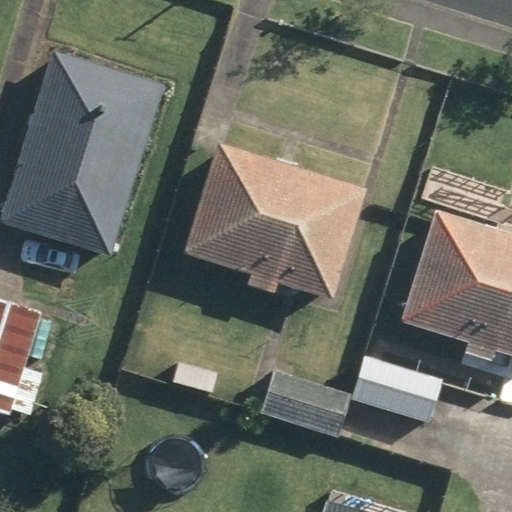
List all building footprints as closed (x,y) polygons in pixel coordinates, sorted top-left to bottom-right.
[(160,87),(51,56),(0,231),(0,237),(107,268),(160,87)] [(359,186),(213,144),(179,260),(325,302),(359,186)] [(511,235),(430,210),(394,325),(511,361),(511,235)] [(0,416),(32,425),(45,374),(25,368),(39,315),(0,305),(0,416)] [(437,383),(367,361),(355,400),(425,422),(437,383)] [(259,414),(304,428),(298,448),(344,462),(350,441),(335,437),(347,394),(271,372),(259,414)] [(403,449),(362,438),(351,481),(392,491),(403,449)] [(370,511),(294,490),(287,511),(370,511)]
